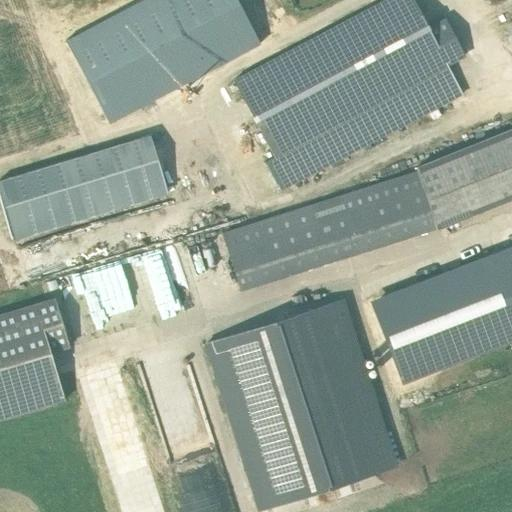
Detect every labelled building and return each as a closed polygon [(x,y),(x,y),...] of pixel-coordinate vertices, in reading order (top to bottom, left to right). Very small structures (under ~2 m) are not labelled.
[(236,0),(142,0),(65,41),(108,123),(115,120),(251,48),(259,44),(236,0)] [(412,0),(384,0),(233,80),(274,157),(264,162),(280,190),(289,185),(462,94),(447,65),(453,62),(464,56),(444,19),(427,27),(426,25),(412,0)] [(511,0),(462,0),(465,6),(479,1),(484,16),(511,6),(511,0)] [(416,169),(223,231),(241,289),(436,228),(437,230),(511,198),(511,129),(416,168),(416,169)] [(149,136),(0,181),(0,195),(14,240),(167,193),(149,136)] [(183,213),(185,230),(197,229),(195,212),(183,213)] [(145,222),(44,247),(51,274),(132,254),(131,250),(147,246),(147,244),(182,235),(178,219),(147,227),(145,222)] [(70,308),(110,298),(114,315),(129,312),(132,323),(180,312),(165,249),(62,273),(70,308)] [(511,250),(373,304),(402,379),(511,336),(511,250)] [(338,296),(205,338),(258,506),(391,463),(338,296)] [(62,345),(48,297),(0,311),(0,415),(58,398),(43,350),(62,345)]
